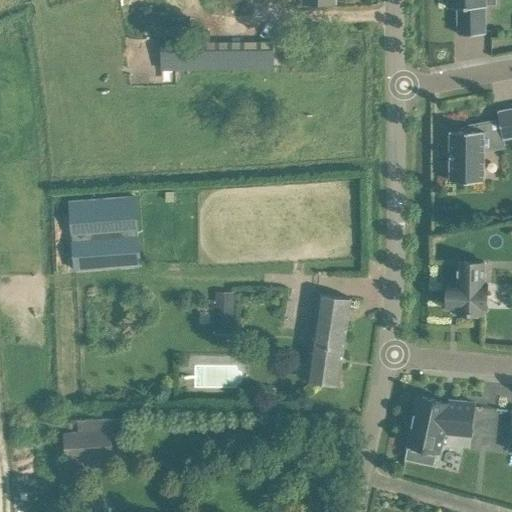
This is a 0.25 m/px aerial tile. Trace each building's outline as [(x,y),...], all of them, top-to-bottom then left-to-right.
[(448,0),(449,7),(459,6),(459,34),(486,33),(485,6),(487,6),(497,6),(496,0),(448,0)] [(272,39),(215,41),(216,67),(240,66),(251,66),(273,65),(272,39)] [(216,67),(215,41),(159,42),(160,68),(216,67)] [(485,180),(485,133),(501,130),(503,138),(511,136),(511,107),(498,110),(499,118),(465,124),(465,129),(450,129),(450,180),(485,180)] [(133,194),(71,198),(75,268),(137,264),(133,194)] [(459,260),(459,282),(448,282),(447,308),(458,308),(458,312),(463,312),(463,316),(478,316),(478,313),(483,313),(483,308),(487,308),(488,283),(484,283),(484,261),(459,260)] [(210,299),(209,309),(215,309),(215,333),(234,333),(234,291),(216,291),(216,299),(210,299)] [(352,298),(320,293),(307,380),(339,385),(352,298)] [(408,444),(440,451),(445,432),(472,434),(475,401),(450,399),(450,400),(419,395),(408,444)] [(78,430),(75,431),(77,453),(113,451),(110,418),(78,420),(78,430)] [(137,511),(165,511),(163,481),(135,483),(137,511)]
